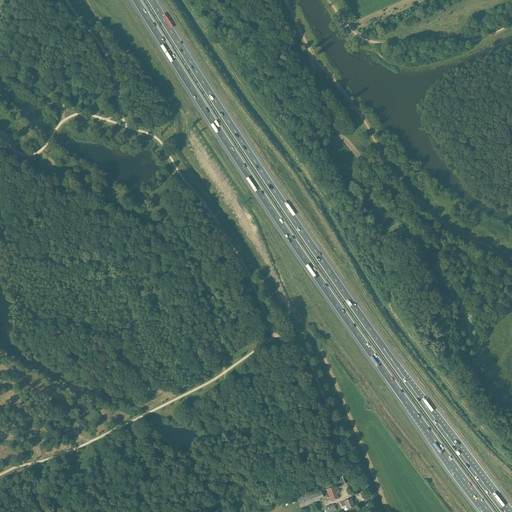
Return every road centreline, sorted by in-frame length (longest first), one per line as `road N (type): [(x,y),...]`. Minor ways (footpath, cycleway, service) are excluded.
road 1 (motorway): [(135,0),(358,336),(489,511)]
road 2 (motorway): [(504,511),(308,242),(150,0)]
